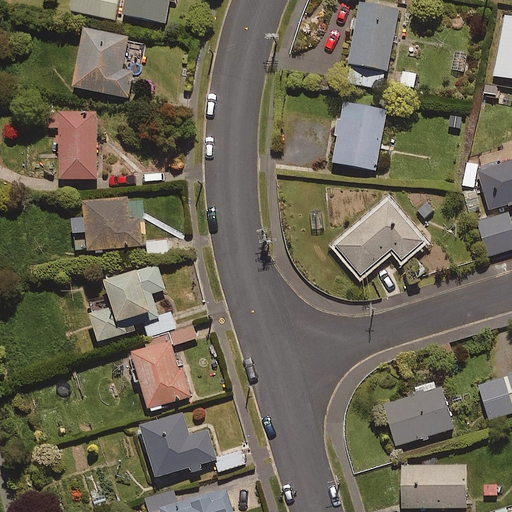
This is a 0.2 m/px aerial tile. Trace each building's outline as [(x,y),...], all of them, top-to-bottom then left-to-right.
[(118,0),(70,0),(69,8),(114,18),(118,0)] [(168,0),(124,0),(121,13),(164,22),(168,0)] [(360,0),(359,0),(348,61),(356,63),(352,82),(382,88),(398,8),(360,0)] [(511,15),(505,14),(493,74),(511,77),(511,15)] [(127,36),(82,27),(71,85),(127,96),(132,71),(121,69),(127,36)] [(413,71),(397,72),(397,88),(414,87),(413,71)] [(502,80),(486,76),(482,94),(498,98),(502,80)] [(386,108),(351,102),(348,119),(339,118),(331,161),(375,169),(386,108)] [(58,109),(58,115),(48,115),(48,128),(58,128),(57,177),(95,177),(96,110),(58,109)] [(511,158),(478,169),(490,208),(511,201),(511,158)] [(478,165),(466,162),(462,185),(474,187),(478,165)] [(475,190),(463,192),(467,213),(480,211),(475,190)] [(128,219),(126,197),(81,200),(82,216),(69,216),(70,231),(84,230),(86,248),(141,244),(139,218),(128,219)] [(422,241),(388,200),(335,244),(360,273),(392,247),(401,258),(422,241)] [(168,252),(166,238),(146,241),(147,255),(168,252)] [(96,338),(133,330),(132,325),(144,323),(146,334),(175,328),(170,310),(156,313),(151,291),(163,288),(158,263),(102,276),(109,305),(90,310),(96,338)] [(196,337),(192,325),(128,346),(148,408),(186,395),(170,345),(196,337)] [(511,412),(511,374),(477,385),(487,420),(511,412)] [(453,429),(442,388),(384,404),(395,445),(453,429)] [(215,456),(208,429),(188,434),(182,411),(139,423),(154,475),(187,466),(188,469),(201,466),(200,462),(210,459),(215,472),(245,463),(240,448),(215,456)] [(465,465),(401,465),(401,507),(465,507),(465,465)] [(233,511),(226,482),(202,488),(203,492),(175,499),(173,490),(143,497),(146,511),(233,511)]
